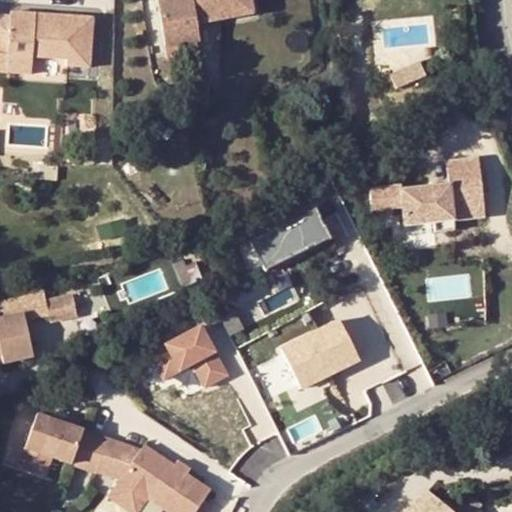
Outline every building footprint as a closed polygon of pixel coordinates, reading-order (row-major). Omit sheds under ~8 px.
[(248,0),(155,0),(166,50),(200,43),(197,27),(252,16),(248,0)] [(0,21),(0,78),(4,78),(29,80),(30,63),(65,66),(64,73),(87,75),(91,25),(9,18),(9,22),(0,21)] [(169,62),(203,55),(200,43),(166,50),(169,62)] [(421,67),(391,80),(398,94),(428,81),(421,67)] [(448,167),(450,189),(482,187),(480,165),(448,167)] [(34,171),(34,186),(56,187),(57,172),(34,171)] [(485,223),(482,187),(450,189),(451,195),(426,197),(425,191),(401,193),(401,190),(371,193),(374,221),(394,220),(393,212),(404,211),(406,230),(433,228),(434,237),(454,236),(453,226),(485,223)] [(315,208),(249,241),(265,272),(330,239),(315,208)] [(50,301),(53,320),(78,316),(75,298),(50,301)] [(0,320),(11,317),(8,306),(0,308),(0,320)] [(7,365),(38,357),(26,313),(11,317),(0,320),(0,356),(5,355),(7,365)] [(339,320),(281,349),(300,389),(358,360),(339,320)] [(200,326),(149,353),(163,379),(192,364),(204,387),(227,376),(200,326)] [(33,415),(21,448),(48,458),(92,474),(93,472),(116,481),(143,499),(160,511),(194,511),(193,510),(205,493),(140,447),(136,452),(33,415)] [(21,448),(14,467),(41,477),(48,458),(21,448)] [(133,511),(143,499),(116,481),(104,497),(125,511),(133,511)] [(451,511),(428,492),(410,511),(451,511)]
